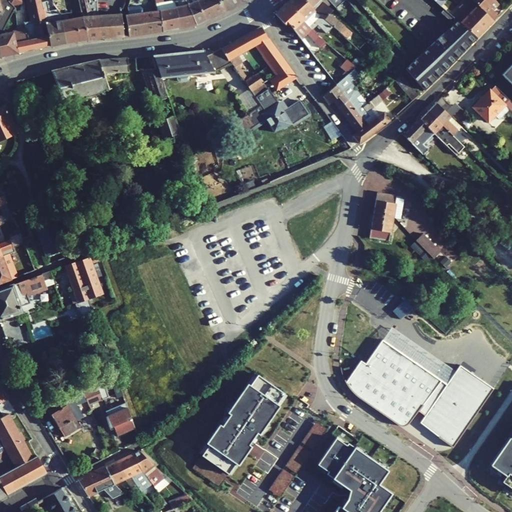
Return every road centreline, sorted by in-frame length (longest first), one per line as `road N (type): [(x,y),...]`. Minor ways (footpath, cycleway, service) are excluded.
road 1 (residential): [(437,477),(351,414),(329,387),(327,329),(349,218)]
road 2 (tertiary): [(0,71),(199,36),(258,8)]
road 3 (residential): [(511,11),(367,157)]
road 4 (residential): [(258,8),(367,157)]
road 5 (residential): [(0,363),(88,511)]
